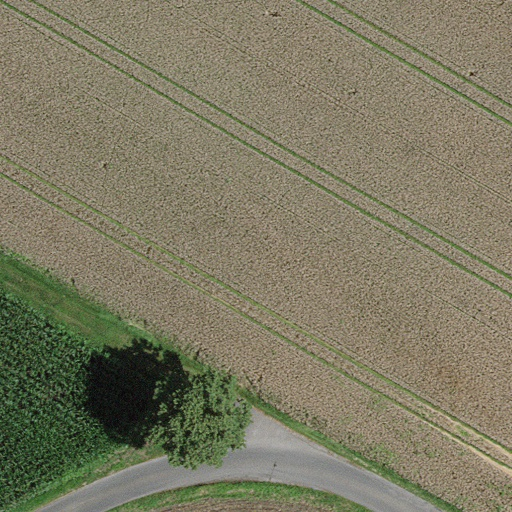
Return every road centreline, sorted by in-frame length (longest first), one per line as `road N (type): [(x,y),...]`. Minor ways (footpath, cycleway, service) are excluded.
road 1 (track): [(0,271),(194,384),(290,458)]
road 2 (unclassified): [(386,511),(290,458),(155,474),(82,511)]
